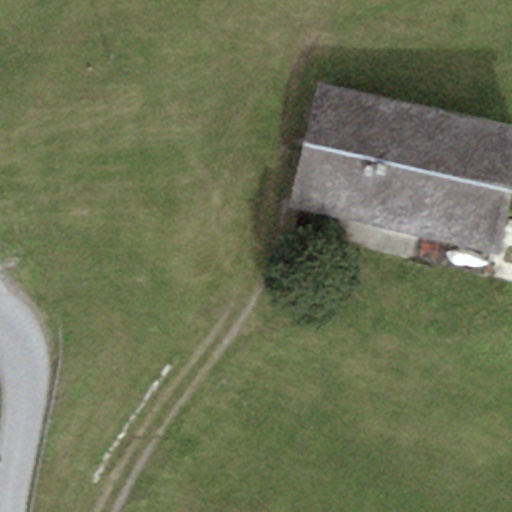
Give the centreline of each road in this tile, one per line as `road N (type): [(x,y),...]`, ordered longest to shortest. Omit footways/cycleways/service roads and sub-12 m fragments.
road 1 (track): [(107,511),(143,444),(252,287),(279,166)]
road 2 (unclassified): [(5,511),(22,363),(0,325)]
